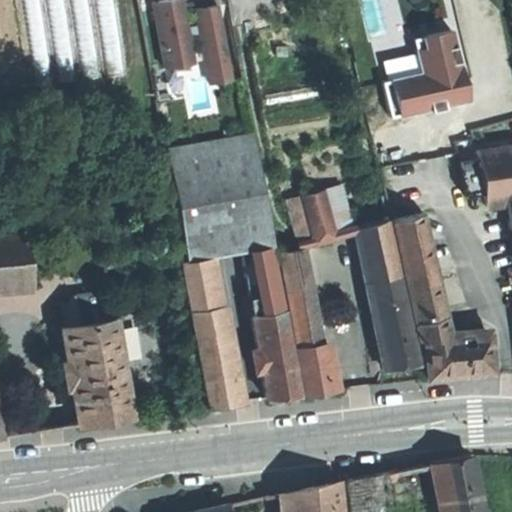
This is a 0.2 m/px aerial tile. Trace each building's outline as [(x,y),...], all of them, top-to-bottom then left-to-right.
[(106,0),(113,70),(127,68),(120,0),(106,0)] [(191,61),(180,0),(156,0),(152,1),(163,66),(172,64),(172,68),(187,67),(186,62),(191,61)] [(195,8),(208,81),(229,77),(216,4),(195,8)] [(419,72),(380,81),(387,114),(427,105),(428,109),(440,106),(440,103),(464,97),(460,78),(462,78),(459,63),(457,64),(449,30),(423,36),(425,47),(414,49),(419,72)] [(412,38),(414,49),(425,47),(423,36),(412,38)] [(459,63),(462,78),(469,76),(466,62),(459,63)] [(241,250),(270,245),(251,138),(165,153),(184,259),(204,256),(241,250)] [(511,144),(474,150),(486,207),(509,203),(511,222),(511,144)] [(341,183),(319,189),(330,231),(351,225),(341,183)] [(300,194),(312,239),(331,234),(330,231),(319,189),(300,194)] [(312,239),(300,194),(286,197),(298,243),(312,239)] [(417,339),(443,337),(415,215),(389,219),(417,339)] [(403,297),(386,220),(354,228),(369,304),(403,297)] [(0,286),(31,284),(23,235),(0,236),(0,286)] [(251,314),(281,309),(273,261),(272,261),(270,245),(241,250),(251,314)] [(292,346),(318,342),(301,248),(277,251),(292,346)] [(188,310),(213,305),(204,256),(184,259),(180,260),(188,310)] [(416,361),(403,297),(369,304),(381,368),(399,365),(416,361)] [(206,405),(231,402),(213,305),(188,310),(206,405)] [(280,396),(296,394),(281,309),(251,314),(265,398),(280,396)] [(97,419),(127,414),(112,317),(61,326),(76,423),(97,419)] [(461,375),(491,373),(489,334),(443,337),(417,339),(422,360),(424,360),(425,378),(461,375)] [(301,394),(326,389),(318,342),(292,346),(301,394)] [(447,457),(433,460),(443,511),(480,511),(469,453),(447,457)] [(343,477),(345,511),(375,511),(372,473),(343,477)] [(340,511),(338,480),(308,485),(310,511),(340,511)] [(310,511),(308,485),(276,492),(277,511),(310,511)] [(195,510),(187,511),(227,511),(226,503),(195,510)]
